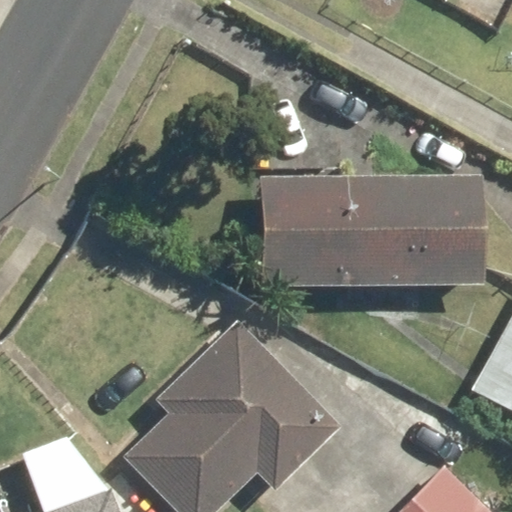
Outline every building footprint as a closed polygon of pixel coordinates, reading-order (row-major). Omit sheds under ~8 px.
[(267,162),(266,284),(481,286),(482,163),(267,162)] [(511,322),(469,400),(511,423),(511,322)] [(253,337),(242,326),(173,394),(181,402),(126,451),(181,511),(217,511),(256,477),(271,492),(340,424),(278,363),(254,336),(253,337)] [(476,511),(439,474),(399,511),(476,511)] [(60,511),(118,511),(112,493),(60,511)]
